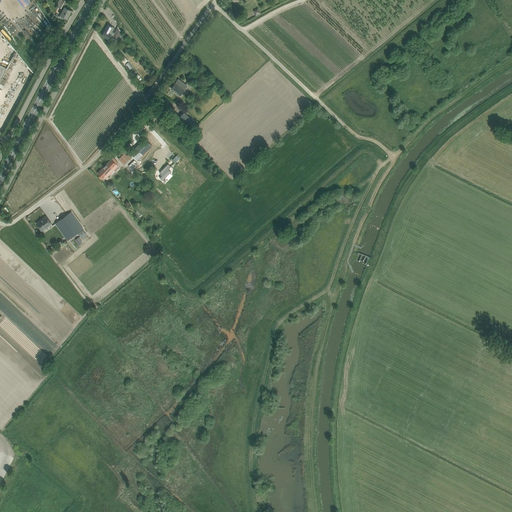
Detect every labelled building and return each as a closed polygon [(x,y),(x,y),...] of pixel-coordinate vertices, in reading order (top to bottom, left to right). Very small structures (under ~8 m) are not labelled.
[(28,0),(18,0),(17,1),(24,13),(33,8),(28,0)] [(60,15),(63,16),(67,18),(71,10),(65,7),(68,0),(60,0),(57,6),(63,9),(60,15)] [(35,21),(40,18),(36,8),(30,11),(35,21)] [(117,40),(119,36),(126,44),(128,42),(117,28),(113,35),(111,34),(115,27),(108,24),(105,31),(104,30),(102,35),(108,39),(110,36),(117,40)] [(207,73),(205,71),(206,69),(202,66),(195,75),(197,77),(202,72),(206,75),(207,73)] [(182,91),(184,89),(187,85),(185,85),(185,84),(178,79),(175,83),(171,89),(175,91),(178,94),(181,90),(182,91)] [(181,115),(179,117),(189,127),(190,127),(192,128),(195,125),(192,122),(192,121),(191,120),(184,112),(181,115)] [(146,137),(129,154),(135,160),(152,144),(146,137)] [(122,155),(118,159),(122,162),(123,164),(127,161),(131,157),(128,154),(127,156),(124,153),(122,155)] [(105,165),(98,173),(101,177),(103,178),(105,176),(108,173),(109,174),(112,171),(117,165),(116,164),(117,162),(116,161),(113,158),(105,165)] [(134,172),(140,165),(136,160),(129,166),(134,172)] [(171,167),(169,164),(160,173),(163,176),(160,178),(163,181),(171,172),(169,169),(171,167)] [(253,166),(244,174),(247,177),(256,169),(253,166)] [(148,204),(138,212),(146,223),(150,220),(149,218),(155,213),(148,204)] [(55,223),(58,227),(60,231),(67,240),(83,228),(74,216),(71,212),(68,214),(55,223)] [(52,223),(46,216),(36,223),(42,231),(52,223)]
